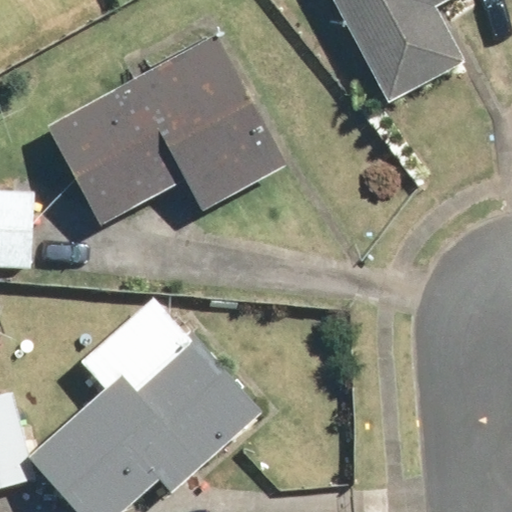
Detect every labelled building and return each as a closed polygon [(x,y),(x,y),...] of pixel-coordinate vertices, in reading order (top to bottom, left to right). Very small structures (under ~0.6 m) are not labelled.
[(475,56),(450,6),(459,0),(350,0),(377,46),(378,46),(403,93),(475,56)] [(107,216),(189,177),(207,214),(291,171),(251,93),(248,95),(223,43),(61,120),(107,216)] [(0,199),(0,267),(33,268),(36,201),(0,199)] [(85,362),(111,398),(45,465),(93,511),(125,511),(165,472),(176,486),(264,423),(173,298),(85,362)] [(0,487),(35,478),(13,394),(0,396),(0,487)]
